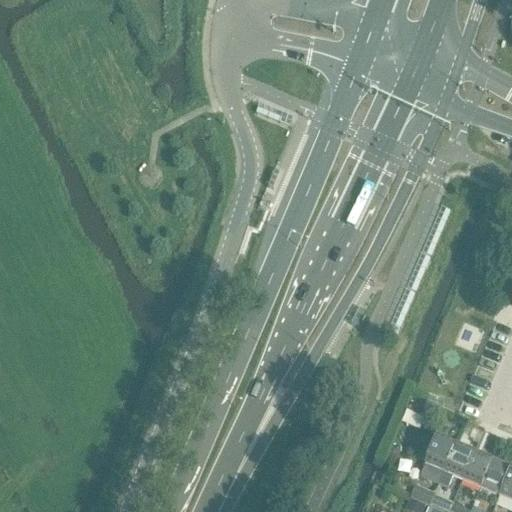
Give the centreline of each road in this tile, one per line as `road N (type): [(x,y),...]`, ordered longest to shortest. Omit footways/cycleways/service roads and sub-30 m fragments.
road 1 (primary): [(356,68),(165,511)]
road 2 (primary): [(209,511),(409,89)]
road 3 (unclassified): [(124,511),(209,309),(246,192),(252,162),(225,86)]
